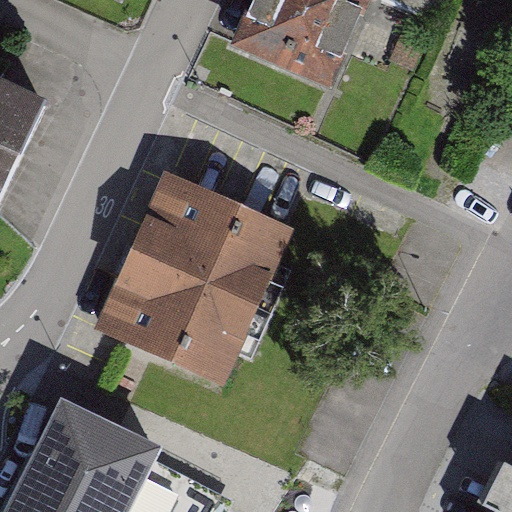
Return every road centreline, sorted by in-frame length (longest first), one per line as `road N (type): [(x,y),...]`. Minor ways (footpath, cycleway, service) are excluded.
road 1 (residential): [(0,360),(40,313),(151,86)]
road 2 (residential): [(511,280),(506,278),(390,511)]
road 3 (residential): [(0,13),(151,86)]
